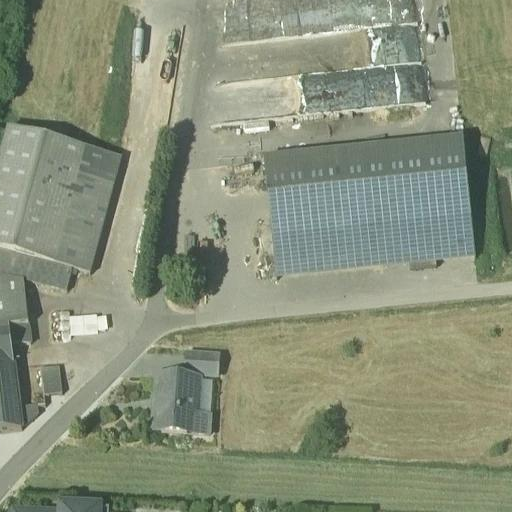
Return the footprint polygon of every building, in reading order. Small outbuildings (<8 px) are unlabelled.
[(285,0),(288,35),(423,25),(421,0),(285,0)] [(240,123),(426,107),(422,67),(236,83),(240,123)] [(120,162),(7,132),(0,158),(0,255),(72,274),(89,278),(120,162)] [(463,143),(264,164),(276,283),(475,263),(463,143)] [(509,231),(510,212),(491,211),(490,230),(509,231)] [(72,274),(0,255),(0,277),(23,283),(23,284),(24,284),(66,295),(72,274)] [(0,331),(10,330),(28,328),(24,284),(0,280),(0,331)] [(31,348),(28,328),(10,330),(12,350),(31,348)] [(10,330),(0,331),(0,371),(15,370),(12,350),(10,330)] [(218,360),(188,358),(186,378),(216,381),(218,360)] [(15,370),(0,371),(0,436),(22,434),(21,429),(19,411),(15,370)] [(60,372),(41,373),(44,400),(62,398),(60,372)] [(200,384),(156,381),(152,434),(207,439),(209,421),(197,420),(200,384)] [(38,409),(19,411),(21,429),(27,429),(39,418),(38,409)]
